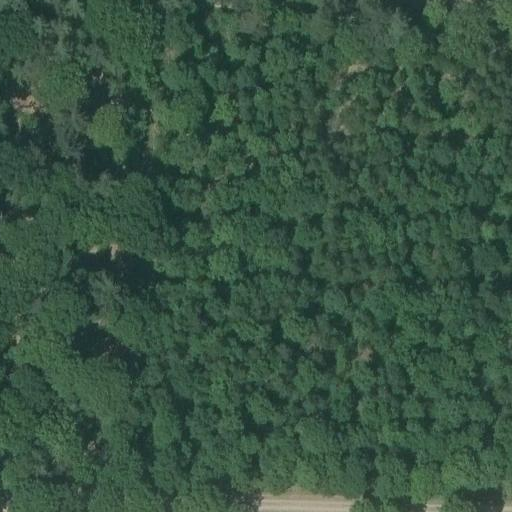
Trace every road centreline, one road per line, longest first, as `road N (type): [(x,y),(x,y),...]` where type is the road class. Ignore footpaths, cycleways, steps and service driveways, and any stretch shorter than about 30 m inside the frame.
road 1 (track): [(153,0),(147,502)]
road 2 (track): [(147,502),(466,511)]
road 3 (track): [(3,498),(147,502)]
